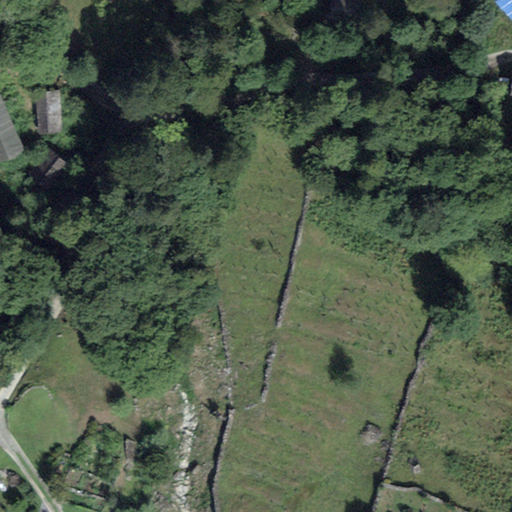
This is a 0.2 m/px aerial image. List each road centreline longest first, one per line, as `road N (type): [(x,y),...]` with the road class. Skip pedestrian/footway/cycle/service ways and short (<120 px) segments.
road 1 (track): [(511,55),(427,76),(277,81),(195,115),(135,112)]
road 2 (track): [(0,399),(71,272),(60,211),(135,112)]
